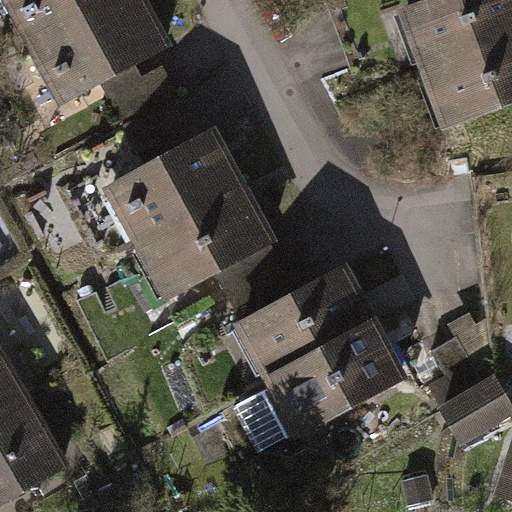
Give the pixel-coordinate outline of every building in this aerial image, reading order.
[(18,0),(50,55),(143,2),(141,0),(18,0)] [(511,0),(440,0),(407,13),(428,69),(511,38),(511,0)] [(82,111),(107,97),(127,134),(190,99),(169,61),(175,58),(143,2),(50,55),(82,111)] [(511,38),(428,69),(448,125),(511,102),(511,38)] [(127,134),(149,172),(122,187),(153,243),(247,190),(215,134),(211,136),(190,99),(127,134)] [(185,299),(210,285),(231,322),(293,287),(272,250),(278,247),(247,190),(153,243),(185,299)] [(259,333),(290,389),(384,337),(352,281),(259,333)] [(290,389),(322,446),(415,393),(384,337),(290,389)] [(0,357),(0,412),(24,398),(0,357)] [(0,504),(64,467),(24,398),(0,412),(0,504)] [(511,448),(511,415),(502,398),(454,425),(478,468),(511,448)]
